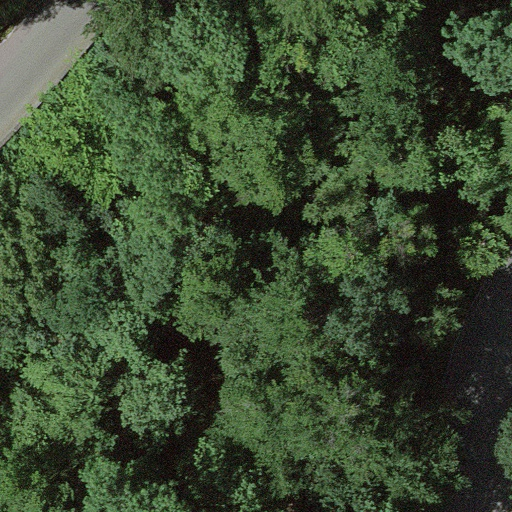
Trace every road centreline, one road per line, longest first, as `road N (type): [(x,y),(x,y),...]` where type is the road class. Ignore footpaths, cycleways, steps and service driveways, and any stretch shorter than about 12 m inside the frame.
road 1 (tertiary): [(481,511),(470,411),(484,348),(511,293)]
road 2 (tertiary): [(83,0),(0,89)]
